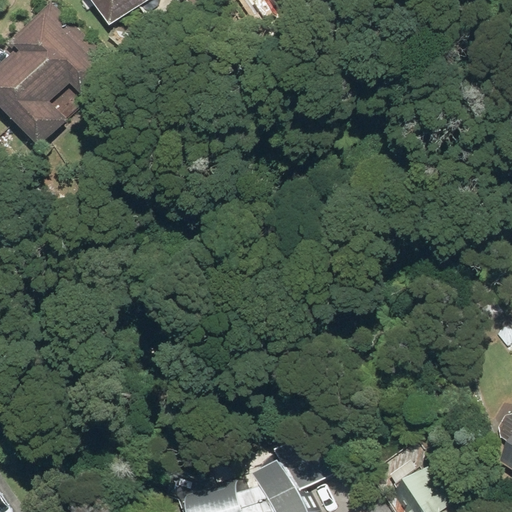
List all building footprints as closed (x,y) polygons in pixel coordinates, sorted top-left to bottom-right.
[(182,0),(183,0),(98,0),(115,24),(148,0),(182,0)] [(0,74),(0,99),(32,133),(109,60),(56,4),(15,42),(24,51),(0,74)] [(0,262),(26,247),(0,205),(0,262)] [(333,427),(177,490),(186,511),(313,511),(322,509),(312,487),(351,471),(333,427)] [(461,511),(480,494),(428,439),(425,436),(383,476),(412,507),(407,511),(461,511)] [(511,451),(502,468),(511,473),(511,451)]
